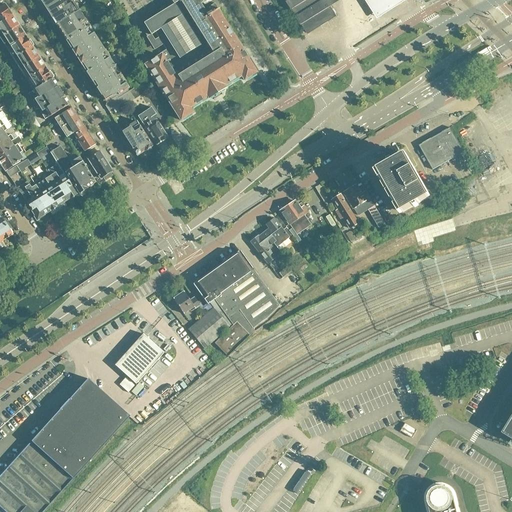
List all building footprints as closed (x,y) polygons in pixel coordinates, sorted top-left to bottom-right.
[(60,0),(37,0),(38,1),(40,1),(46,9),(60,0)] [(79,11),(74,3),(73,4),(70,0),(60,0),(46,9),(51,17),(51,18),(51,20),(52,23),(54,24),(56,25),(78,11),(79,11)] [(170,0),(173,5),(143,23),(151,35),(155,33),(158,38),(154,41),(158,47),(162,45),(166,50),(159,54),(160,56),(145,65),(180,121),(192,113),(189,108),(207,97),(208,98),(212,96),(213,97),(220,92),(219,91),(224,88),(223,87),(241,76),(244,81),(256,73),(217,10),(211,13),(211,11),(206,14),(200,4),(202,3),(200,0),(170,0)] [(285,0),(305,32),(334,14),(324,0),(285,0)] [(363,0),(376,19),(406,0),(405,0),(363,0)] [(0,22),(12,15),(5,4),(0,7),(0,22)] [(89,26),(84,19),(83,19),(78,11),(56,25),(56,26),(66,40),(65,41),(66,41),(89,26)] [(0,22),(0,37),(18,26),(12,15),(0,22)] [(0,37),(0,38),(6,48),(25,36),(18,26),(0,37)] [(98,43),(93,35),(95,35),(89,26),(66,41),(65,44),(68,48),(70,48),(71,49),(76,57),(98,43)] [(13,59),(32,47),(25,36),(6,48),(13,59)] [(125,82),(115,66),(125,60),(120,53),(114,57),(114,56),(110,58),(105,50),(104,51),(98,43),(76,57),(82,65),(81,65),(81,66),(81,68),(82,70),(85,72),(86,73),(87,73),(96,88),(96,89),(96,92),(99,96),(102,96),(104,101),(116,93),(118,95),(128,89),(124,82),(125,82)] [(13,59),(20,69),(39,57),(32,47),(13,59)] [(26,80),(45,68),(39,57),(20,69),(26,80)] [(33,91),(52,79),(45,68),(26,80),(32,88),(33,91)] [(60,92),(57,87),(52,79),(33,91),(32,91),(28,94),(32,100),(33,101),(35,100),(38,106),(60,92)] [(125,105),(134,99),(151,88),(146,80),(117,99),(116,97),(106,103),(106,107),(108,111),(112,109),(115,113),(126,106),(125,105)] [(45,120),(69,105),(63,96),(63,97),(60,92),(38,106),(41,111),(39,112),(45,120)] [(23,109),(36,129),(39,127),(26,107),(23,109)] [(168,138),(154,116),(156,115),(151,107),(137,116),(156,146),(164,141),(163,140),(168,138)] [(83,127),(71,108),(54,119),(66,137),(73,133),(83,127)] [(151,146),(136,122),(129,126),(129,129),(122,133),(137,155),(144,151),(147,152),(151,149),(151,147),(151,146)] [(3,124),(0,126),(0,142),(14,133),(14,132),(11,128),(7,130),(3,124)] [(95,145),(83,127),(73,133),(85,151),(88,150),(95,145)] [(465,152),(450,127),(419,145),(434,170),(465,152)] [(18,137),(17,138),(14,133),(0,142),(0,158),(18,146),(17,145),(21,142),(18,137)] [(22,159),(23,160),(33,153),(31,150),(23,155),(21,153),(22,152),(18,146),(0,158),(0,163),(5,171),(22,159)] [(95,183),(86,168),(82,162),(79,158),(70,163),(59,146),(50,152),(55,159),(54,160),(57,164),(76,194),(78,193),(78,194),(79,193),(80,195),(81,196),(85,194),(84,192),(84,191),(86,189),(95,183)] [(91,154),(88,150),(85,151),(78,156),(79,158),(82,162),(90,157),(89,155),(91,154)] [(99,151),(90,157),(82,162),(86,168),(89,166),(95,175),(97,174),(101,180),(104,178),(105,180),(111,176),(109,173),(112,172),(99,151)] [(430,197),(418,175),(405,154),(379,170),(403,212),(430,197)] [(24,169),(30,166),(26,160),(16,166),(17,168),(21,173),(25,171),(24,169)] [(47,171),(50,176),(66,201),(76,194),(57,164),(47,171)] [(21,173),(17,168),(16,166),(6,172),(10,178),(16,174),(19,178),(23,176),(21,173)] [(64,202),(66,201),(50,176),(41,182),(59,211),(67,206),(64,202)] [(59,211),(41,182),(35,185),(31,188),(47,213),(49,212),(52,215),(59,211)] [(47,213),(31,188),(29,185),(24,187),(27,191),(21,195),(37,219),(47,213)] [(365,191),(360,193),(356,186),(349,190),(348,189),(346,190),(346,192),(344,193),(357,215),(374,205),(365,191)] [(358,223),(340,194),(339,195),(337,193),(331,197),(332,199),(331,200),(338,209),(335,211),(340,219),(343,217),(350,228),(358,223)] [(310,225),(304,215),(308,212),(302,204),(298,207),(295,201),(280,211),(288,224),(289,224),(292,228),(293,230),(296,234),(310,225)] [(371,214),(379,227),(385,224),(377,211),(371,214)] [(329,215),(325,218),(331,228),(335,225),(329,215)] [(0,242),(0,243),(12,235),(0,217),(0,242)] [(291,235),(289,233),(288,231),(286,228),(283,230),(274,219),(266,225),(269,228),(266,230),(276,242),(273,244),(279,251),(283,248),(280,244),(291,235)] [(288,224),(285,227),(286,228),(288,231),(289,233),(291,235),(292,235),(298,242),(300,241),(296,234),(293,230),(292,228),(289,224),(288,224)] [(279,251),(273,244),(276,242),(266,230),(258,237),(258,236),(250,242),(251,243),(248,245),(254,251),(256,249),(267,263),(274,257),(276,256),(274,254),(277,252),(279,251)] [(351,242),(354,240),(349,231),(345,234),(351,242)] [(279,305),(240,251),(193,285),(207,304),(209,303),(214,308),(212,309),(215,309),(223,320),(224,320),(230,327),(238,319),(248,332),(267,318),(279,305)] [(298,273),(307,266),(301,259),(292,267),(298,273)] [(201,308),(194,297),(190,300),(184,292),(182,293),(180,293),(175,296),(175,298),(173,299),(183,314),(189,310),(190,312),(198,307),(199,309),(201,308)] [(215,309),(212,309),(188,329),(204,348),(230,327),(224,320),(223,320),(215,309)] [(228,356),(250,335),(247,332),(248,332),(238,319),(230,327),(230,328),(215,343),(228,356)] [(114,365),(126,376),(135,384),(164,353),(142,334),(141,335),(141,336),(120,359),(114,365)] [(125,377),(119,384),(128,392),(134,385),(125,377)] [(89,461),(129,416),(99,389),(97,387),(88,378),(85,381),(87,382),(70,401),(68,400),(69,400),(68,399),(59,409),(59,410),(60,410),(61,411),(49,424),(48,423),(0,475),(0,507),(5,511),(42,511),(72,480),(84,467),(89,461)] [(511,416),(502,433),(511,439),(511,416)] [(414,435),(417,430),(405,423),(402,428),(400,431),(412,438),(414,435)] [(457,511),(453,496),(453,494),(452,493),(451,492),(451,491),(450,489),(448,488),(446,487),(444,486),(443,486),(441,486),(440,486),(438,486),(436,487),(434,487),(433,488),(432,489),(431,490),(430,491),(429,492),(429,493),(428,495),(428,496),(427,497),(427,498),(427,499),(427,501),(428,502),(430,511),(457,511)]
